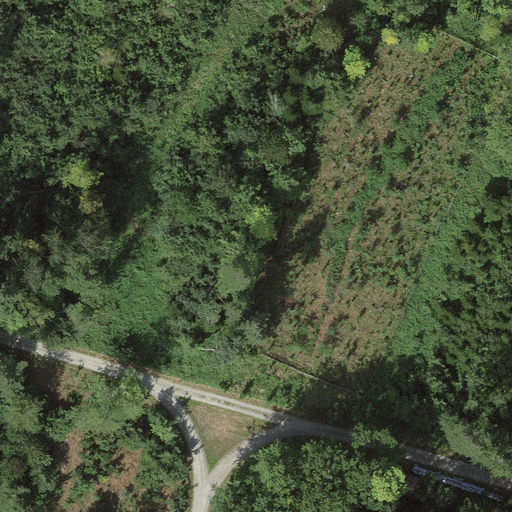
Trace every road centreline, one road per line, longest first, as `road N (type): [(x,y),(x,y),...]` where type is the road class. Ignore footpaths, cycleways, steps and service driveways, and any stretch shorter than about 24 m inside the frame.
road 1 (track): [(161,381),(511,490)]
road 2 (track): [(0,344),(161,381),(193,431),(205,489),(198,511)]
